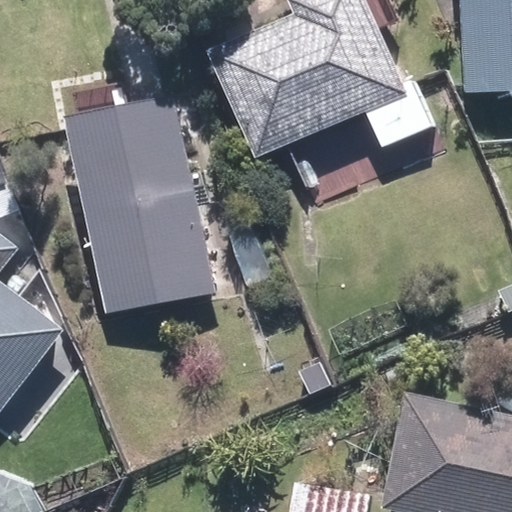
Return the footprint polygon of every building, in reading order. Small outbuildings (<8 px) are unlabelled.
[(315,23),(226,60),(268,164),(380,119),(394,152),(443,130),(424,83),(417,86),(382,0),(329,0),(310,8),(315,23)] [(511,0),(473,0),(477,97),(511,95),(511,0)] [(195,104),(83,121),(115,316),(228,297),(195,104)] [(0,404),(62,329),(3,277),(0,274),(0,267),(16,249),(0,235),(0,404)] [(511,511),(511,413),(410,391),(384,509),(399,511),(511,511)] [(301,511),(376,511),(379,499),(306,488),(301,511)] [(272,511),(273,497),(240,498),(239,511),(272,511)]
